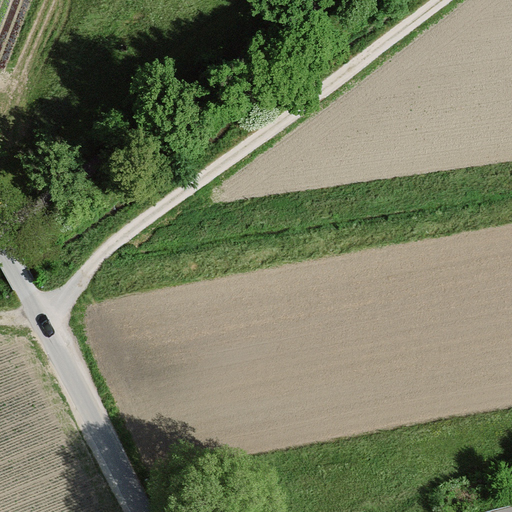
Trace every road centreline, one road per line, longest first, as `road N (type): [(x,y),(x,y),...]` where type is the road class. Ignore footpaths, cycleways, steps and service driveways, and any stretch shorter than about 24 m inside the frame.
road 1 (unclassified): [(437,0),(138,217),(41,319)]
road 2 (residential): [(138,511),(41,319)]
